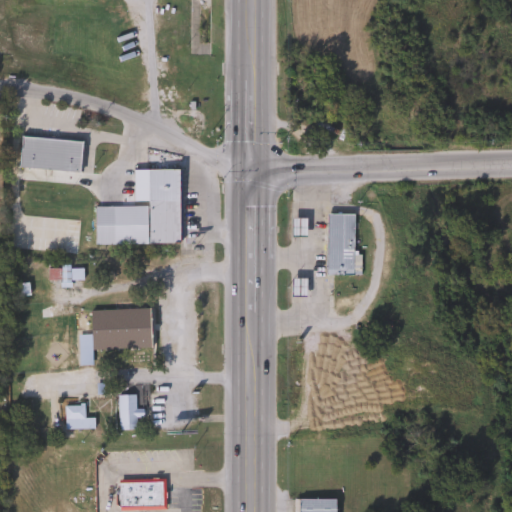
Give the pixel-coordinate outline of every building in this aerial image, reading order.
[(77,172),(16,168),(18,137),(80,141),(77,172)] [(177,169),(177,244),(110,244),(109,206),(145,206),(144,170),(177,169)] [(323,274),(323,213),(351,213),(351,274),(323,274)] [(303,220),(301,236),(288,235),(289,218),(303,220)] [(79,266),(80,280),(67,281),(67,284),(57,284),(56,267),(79,266)] [(288,296),(288,280),(302,280),(302,296),(288,296)] [(89,365),(75,365),(75,334),(89,334),(89,365)] [(131,414),(133,414),(133,430),(114,430),(114,395),(131,395),(131,414)] [(81,406),(81,418),(90,418),(90,430),(61,430),(61,406),(81,406)] [(115,481),(161,481),(161,510),(115,510),(115,481)] [(332,499),(332,511),(292,511),(292,499),(332,499)]
